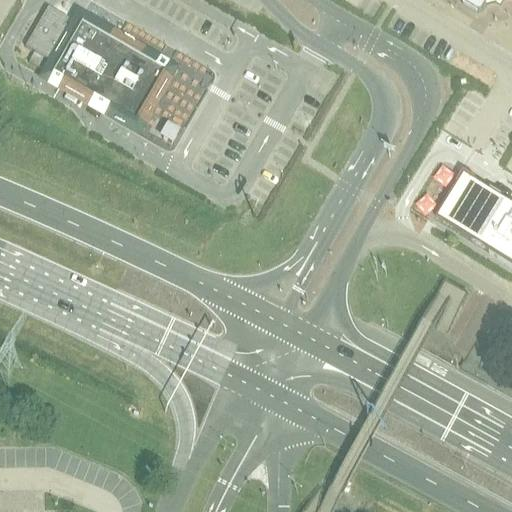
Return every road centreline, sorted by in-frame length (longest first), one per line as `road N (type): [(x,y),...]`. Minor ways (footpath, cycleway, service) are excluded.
road 1 (unclassified): [(307,337),(427,101),(426,84),(406,57),(361,29)]
road 2 (primary): [(54,296),(168,381),(183,437),(169,511)]
road 3 (primary): [(276,399),(484,511)]
road 4 (primary): [(211,291),(0,193)]
road 5 (primary): [(511,448),(307,337)]
road 6 (unclassified): [(322,46),(370,77),(384,114),(322,234)]
road 7 (primary): [(54,296),(238,380)]
road 8 (unclassified): [(238,380),(169,511)]
road 9 (primary): [(322,234),(292,268),(244,290),(211,291)]
road 10 (unclassified): [(216,511),(276,399)]
